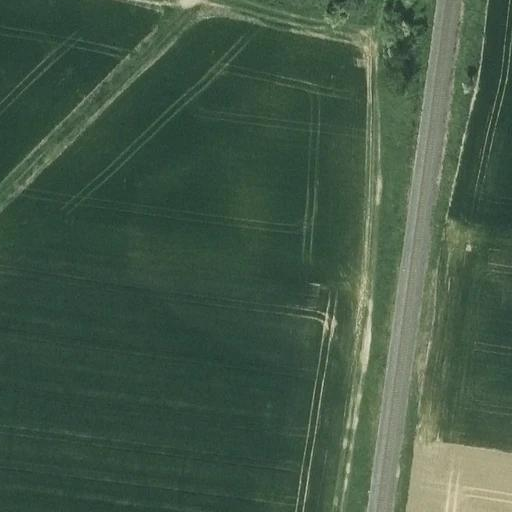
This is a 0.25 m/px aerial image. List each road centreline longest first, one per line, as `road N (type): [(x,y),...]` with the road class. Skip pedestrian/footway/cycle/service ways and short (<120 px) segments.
road 1 (track): [(323,511),(391,0)]
road 2 (track): [(188,4),(0,198)]
road 3 (track): [(229,0),(387,40)]
